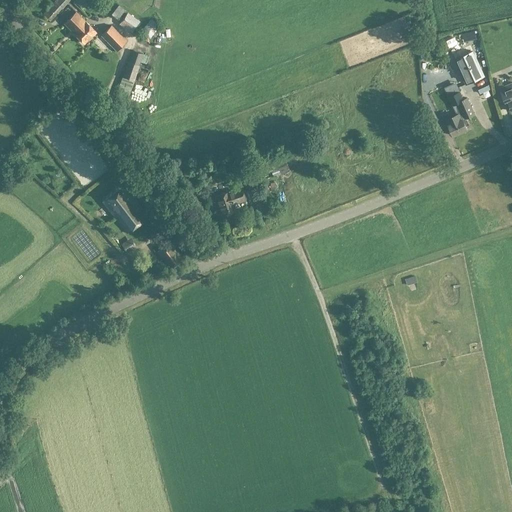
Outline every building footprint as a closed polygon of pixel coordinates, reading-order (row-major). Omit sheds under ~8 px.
[(51,22),(70,0),(55,0),(42,14),(51,22)] [(76,0),(74,2),(83,10),(91,0),(76,0)] [(119,18),(125,8),(117,4),(112,14),(119,18)] [(120,19),(131,28),(137,19),(127,11),(120,19)] [(79,27),(85,21),(76,12),(65,23),(74,33),(80,27),(79,27)] [(143,30),(153,35),(160,23),(150,17),(143,30)] [(80,27),(74,33),(84,43),(91,37),(96,32),(85,21),(79,27),(80,27)] [(116,52),(127,41),(111,25),(101,35),(116,52)] [(463,34),(464,41),(476,38),(474,31),(463,34)] [(143,54),(133,51),(129,62),(128,62),(124,73),(115,95),(128,100),(140,66),(139,66),(143,54)] [(484,76),(473,52),(455,60),(466,84),(484,76)] [(511,110),(511,84),(500,89),(506,104),(509,103),(511,110)] [(455,94),(449,97),(457,115),(446,120),(449,127),(448,128),(451,135),(452,134),(453,136),(470,128),(466,119),(475,115),(467,98),(459,102),(457,100),(455,94)] [(270,170),(273,178),(290,171),(287,163),(270,170)] [(126,233),(145,219),(148,216),(124,184),(102,201),(126,233)] [(136,194),(142,189),(138,185),(133,189),(136,194)] [(217,206),(218,205),(219,206),(222,215),(236,211),(234,205),(245,201),(241,188),(231,192),(230,191),(214,197),(217,206)] [(122,244),(127,253),(136,249),(131,240),(122,244)] [(156,251),(170,270),(171,271),(186,260),(171,241),(156,251)]
